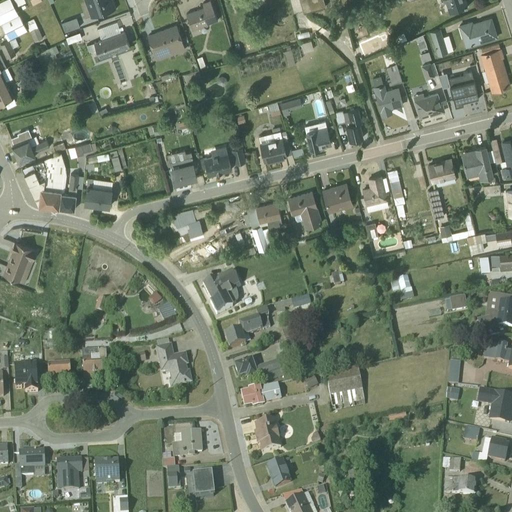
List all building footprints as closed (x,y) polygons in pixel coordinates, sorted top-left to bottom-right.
[(10,0),(4,0),(0,2),(0,25),(7,39),(25,30),(10,0)] [(84,0),(91,17),(115,8),(112,0),(84,0)] [(186,13),(192,29),(218,20),(210,0),(208,0),(202,2),(204,7),(186,13)] [(326,5),(324,0),(299,0),(303,12),(326,5)] [(444,0),(449,13),(467,7),(464,0),(444,0)] [(26,21),(30,31),(37,27),(33,18),(26,21)] [(472,20),(458,25),(464,46),(496,37),(490,18),(473,23),(472,20)] [(156,59),(184,49),(176,25),(148,35),(156,59)] [(42,37),(37,27),(30,31),(35,41),(42,37)] [(440,28),(429,32),(437,55),(447,52),(453,50),(448,35),(442,37),(440,28)] [(81,39),(77,30),(65,35),(68,43),(81,39)] [(99,57),(129,46),(124,31),(87,45),(89,51),(96,48),(99,57)] [(15,38),(0,44),(0,45),(6,59),(16,54),(13,47),(18,45),(15,38)] [(482,54),(481,54),(492,91),(509,86),(501,57),(502,57),(499,43),(481,48),(482,54)] [(286,50),(282,51),(287,66),(295,64),(294,61),(301,59),(298,47),(291,49),(289,45),(285,47),(286,50)] [(57,57),(52,47),(35,54),(39,65),(57,57)] [(431,60),(428,52),(420,54),(423,62),(431,60)] [(437,74),(433,62),(430,63),(430,62),(421,66),(425,79),(434,76),(434,75),(437,74)] [(396,65),(386,68),(392,84),(401,81),(396,65)] [(7,67),(0,70),(0,103),(13,97),(6,81),(12,78),(7,67)] [(478,99),(471,70),(463,72),(463,74),(447,78),(446,73),(438,75),(442,87),(449,86),(455,108),(463,105),(462,103),(478,99)] [(391,113),(390,108),(402,104),(397,87),(386,90),(384,84),(383,84),(380,75),(371,78),(382,115),(391,113)] [(321,91),(311,94),(314,103),(323,100),(321,91)] [(435,114),(443,111),(437,92),(424,96),(422,93),(413,96),(420,116),(435,112),(435,114)] [(301,95),(281,100),(284,112),(304,106),(301,95)] [(334,113),(329,100),(325,102),(330,114),(334,113)] [(284,113),(280,101),(267,105),(272,117),(284,113)] [(342,111),(335,113),(337,123),(345,121),(349,141),(362,137),(359,124),(362,123),(358,109),(343,113),(342,111)] [(170,113),(153,118),(156,129),(173,124),(170,113)] [(330,144),(325,121),(304,126),(310,149),(310,150),(319,148),(319,147),(330,144)] [(287,127),(289,139),(295,138),(293,126),(287,127)] [(258,137),(264,161),(286,156),(286,155),(291,154),(285,130),(280,132),(279,127),(271,129),(272,133),(258,137)] [(12,145),(19,163),(35,156),(34,154),(49,148),(46,141),(38,144),(35,136),(32,137),(28,129),(17,134),(18,136),(11,138),(14,145),(12,145)] [(74,142),(76,152),(89,148),(86,138),(74,142)] [(511,143),(511,144),(510,141),(502,143),(506,161),(502,162),(496,139),(490,140),(495,163),(500,162),(503,177),(511,175),(511,143)] [(63,142),(53,146),(56,153),(66,149),(63,142)] [(231,150),(235,165),(245,162),(240,144),(232,146),(233,150),(231,150)] [(225,146),(210,150),(212,156),(204,158),(204,157),(200,158),(203,167),(206,167),(208,175),(231,170),(225,146)] [(485,147),(461,152),(467,177),(478,174),(479,180),(492,177),(485,147)] [(64,192),(66,175),(63,163),(61,153),(32,165),(34,170),(24,174),(38,205),(58,208),(59,192),(64,192)] [(196,178),(191,157),(169,162),(174,184),(183,181),(187,180),(196,178)] [(441,162),(428,165),(433,187),(455,182),(454,178),(455,178),(451,159),(441,161),(441,162)] [(396,169),(387,172),(395,204),(405,202),(396,169)] [(75,208),(77,175),(70,175),(69,193),(59,192),(58,208),(70,209),(70,207),(75,208)] [(363,189),(367,205),(386,201),(380,176),(369,178),(371,188),(363,189)] [(87,185),(84,204),(109,207),(112,189),(103,188),(103,184),(92,183),(92,186),(87,185)] [(352,206),(345,183),(323,190),(329,212),(352,206)] [(499,184),(483,185),(484,195),(500,194),(499,184)] [(427,189),(432,211),(443,208),(437,187),(427,189)] [(321,223),(311,191),(288,198),(295,221),(300,219),(303,228),(321,223)] [(282,224),(276,202),(254,207),(258,223),(266,221),(268,228),(282,224)] [(192,209),(168,214),(186,242),(202,235),(198,219),(195,220),(192,209)] [(378,237),(375,222),(365,224),(369,239),(378,237)] [(449,222),(439,225),(442,240),(474,232),(472,227),(451,232),(449,222)] [(261,225),(251,228),(259,251),(273,247),(267,227),(262,229),(261,225)] [(511,229),(495,232),(497,245),(511,243),(511,242),(511,241),(511,229)] [(191,264),(243,242),(239,232),(195,251),(196,253),(188,256),(191,264)] [(484,233),(467,237),(470,253),(484,250),(483,241),(486,240),(484,233)] [(24,283),(37,251),(15,242),(12,250),(12,251),(3,275),(24,283)] [(511,267),(511,253),(490,255),(491,267),(507,265),(508,268),(511,267)] [(487,256),(479,257),(480,270),(489,269),(487,256)] [(212,299),(213,302),(210,304),(216,316),(232,308),(231,306),(238,303),(238,296),(235,292),(233,289),(238,286),(231,272),(217,279),(216,278),(202,285),(210,300),(212,299)] [(333,284),(341,283),(340,274),(332,274),(333,284)] [(141,279),(138,276),(132,283),(135,286),(141,279)] [(387,284),(389,297),(408,294),(407,281),(387,284)] [(156,294),(148,301),(153,307),(161,301),(156,294)] [(450,300),(453,313),(468,309),(465,296),(450,300)] [(273,306),(276,315),(310,306),(308,297),(273,306)] [(511,301),(488,298),(484,319),(476,321),(481,340),(499,336),(497,327),(511,328),(511,301)] [(107,302),(98,299),(94,311),(103,314),(107,302)] [(167,303),(156,310),(164,323),(177,319),(167,303)] [(269,329),(265,317),(268,316),(266,310),(255,313),(257,317),(236,324),(239,331),(224,336),(229,350),(245,344),(243,337),(269,329)] [(281,332),(284,342),(299,337),(296,327),(281,332)] [(65,340),(64,333),(61,333),(61,330),(43,331),(44,341),(65,340)] [(299,337),(284,342),(289,355),(306,349),(302,336),(299,337)] [(185,355),(174,357),(171,345),(169,346),(168,340),(156,343),(157,348),(155,349),(160,374),(168,372),(170,382),(169,382),(170,390),(182,387),(181,386),(191,383),(188,372),(187,373),(185,366),(187,366),(185,355)] [(486,344),(483,359),(508,364),(506,370),(511,370),(511,353),(506,352),(507,346),(497,344),(497,347),(486,344)] [(105,350),(82,352),(83,379),(92,379),(91,375),(100,375),(100,377),(106,376),(105,350)] [(8,369),(7,352),(5,353),(0,353),(0,359),(1,370),(8,369)] [(144,353),(131,357),(133,365),(146,362),(144,353)] [(282,372),(289,370),(288,367),(285,359),(254,369),(251,361),(233,366),(237,379),(246,376),(247,380),(256,377),(256,380),(262,378),(263,383),(283,377),(282,372)] [(451,361),(448,383),(458,384),(461,362),(451,361)] [(69,364),(47,365),(48,382),(70,380),(69,364)] [(36,366),(13,367),(14,390),(24,389),(24,393),(37,392),(36,366)] [(364,406),(357,368),(325,375),(332,412),(364,406)] [(253,408),(281,401),(277,384),(249,391),(249,393),(242,395),(245,407),(252,406),(253,408)] [(448,388),(446,397),(458,400),(460,391),(448,388)] [(490,407),(488,420),(508,424),(511,402),(511,397),(493,394),(493,392),(479,390),(477,404),(490,407)] [(275,418),(255,423),(257,432),(254,433),(257,445),(259,444),(262,453),(282,449),(275,418)] [(466,425),(466,438),(478,438),(478,425),(466,425)] [(182,445),(178,445),(180,457),(192,456),(192,453),(200,452),(199,439),(198,439),(197,432),(181,434),(182,445)] [(490,442),(483,441),(480,456),(473,454),(471,462),(485,465),(487,459),(504,463),(507,446),(502,445),(502,442),(491,440),(490,442)] [(170,450),(166,450),(166,446),(161,447),(163,469),(168,468),(174,468),(173,460),(171,460),(170,450)] [(7,447),(0,447),(0,465),(8,465),(7,447)] [(43,452),(19,453),(20,476),(33,476),(33,470),(44,469),(43,452)] [(80,460),(56,461),(58,492),(79,490),(78,475),(81,475),(80,460)] [(119,484),(117,461),(103,462),(103,461),(94,461),(96,486),(113,485),(113,484),(119,484)] [(266,467),(275,488),(291,482),(283,461),(266,467)] [(457,462),(444,462),(444,471),(457,471),(457,462)] [(180,489),(178,468),(166,469),(168,490),(180,489)] [(346,492),(350,508),(365,504),(356,471),(346,474),(351,491),(346,492)] [(210,473),(192,475),(195,498),(213,495),(212,490),(215,489),(213,475),(210,475),(210,473)] [(475,482),(446,480),(444,494),(474,496),(475,482)] [(324,494),(322,487),(316,489),(318,496),(324,494)] [(78,496),(79,502),(86,501),(90,501),(89,495),(89,490),(85,490),(85,496),(78,496)] [(285,504),(288,511),(314,511),(312,507),(309,508),(301,491),(282,496),(285,503),(285,504)] [(127,511),(127,499),(112,500),(112,511),(127,511)]
